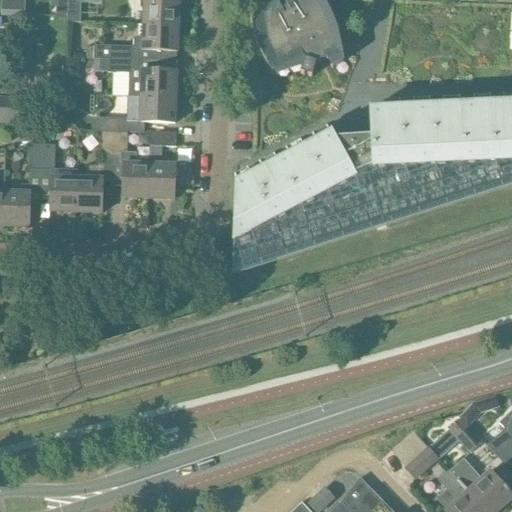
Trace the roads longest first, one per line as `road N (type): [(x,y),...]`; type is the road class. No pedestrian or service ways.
road 1 (residential): [(0,251),(43,245),(57,257),(216,229),(221,0)]
road 2 (tertiary): [(139,482),(511,359)]
road 3 (unknown): [(217,178),(348,105),(374,48),(382,0)]
road 4 (tertiary): [(139,482),(0,492)]
